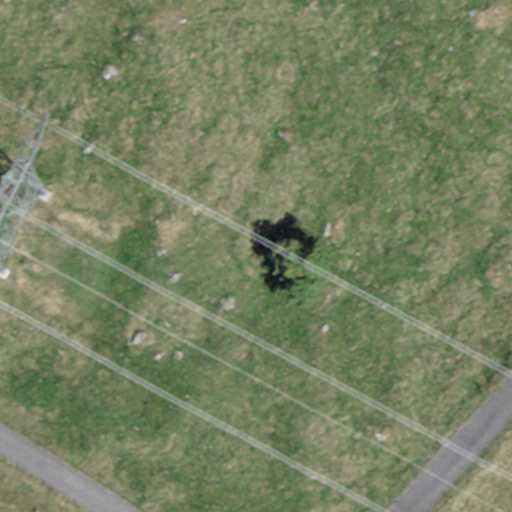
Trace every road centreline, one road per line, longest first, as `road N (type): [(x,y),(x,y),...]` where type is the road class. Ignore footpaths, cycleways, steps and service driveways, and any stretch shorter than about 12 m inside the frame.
road 1 (unclassified): [(171,511),(0,422)]
road 2 (unclassified): [(511,395),(401,511)]
